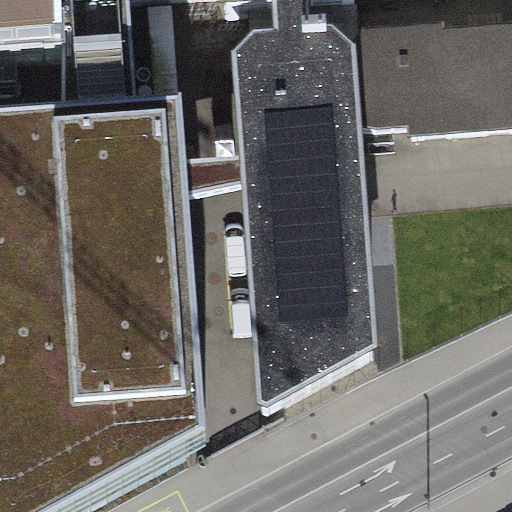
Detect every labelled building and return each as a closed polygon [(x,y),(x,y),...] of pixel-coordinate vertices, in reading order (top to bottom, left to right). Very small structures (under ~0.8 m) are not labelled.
[(75,0),(0,0),(0,71),(72,67),(76,17),(75,0)] [(141,14),(230,8),(231,32),(285,28),(318,26),(376,22),(374,0),(75,0),(76,17),(141,14)] [(72,67),(73,131),(146,125),(141,14),(76,17),(72,67)] [(374,141),(367,66),(341,46),(319,47),(318,26),(285,28),(286,49),(264,50),(242,71),(266,390),(267,393),(269,423),(278,427),(390,368),(387,331),(374,141)] [(451,32),(365,38),(367,66),(374,141),(417,138),(418,148),(511,141),(511,35),(452,40),(451,32)] [(193,120),(146,125),(73,131),(0,138),(0,497),(1,511),(112,511),(216,456),(193,120)]
